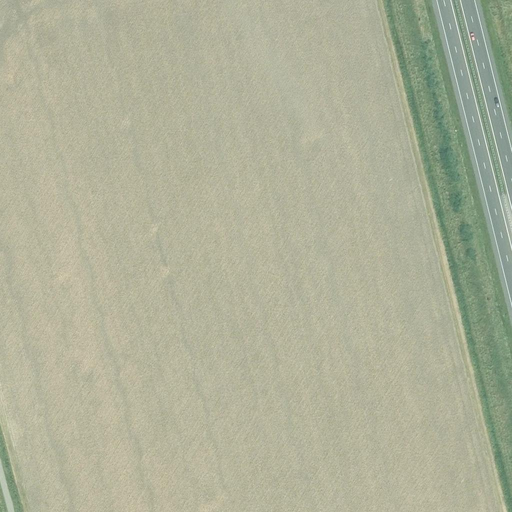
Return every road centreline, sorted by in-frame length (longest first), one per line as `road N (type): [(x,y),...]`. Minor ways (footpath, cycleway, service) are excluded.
road 1 (trunk): [(440,0),(511,295)]
road 2 (trunk): [(511,175),(470,0)]
